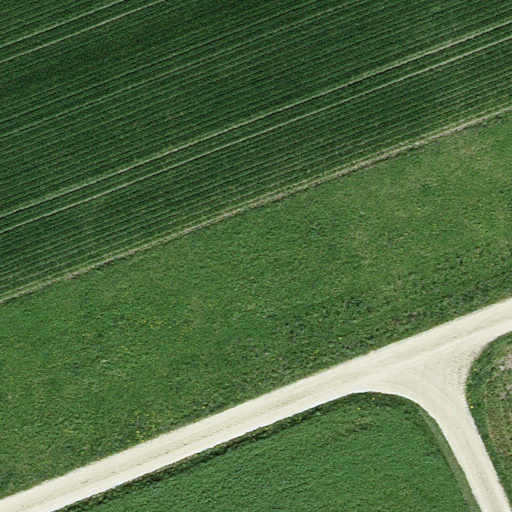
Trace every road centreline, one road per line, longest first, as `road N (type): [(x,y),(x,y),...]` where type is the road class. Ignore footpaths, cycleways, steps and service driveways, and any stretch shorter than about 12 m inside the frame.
road 1 (track): [(18,511),(511,317)]
road 2 (track): [(428,351),(500,511)]
